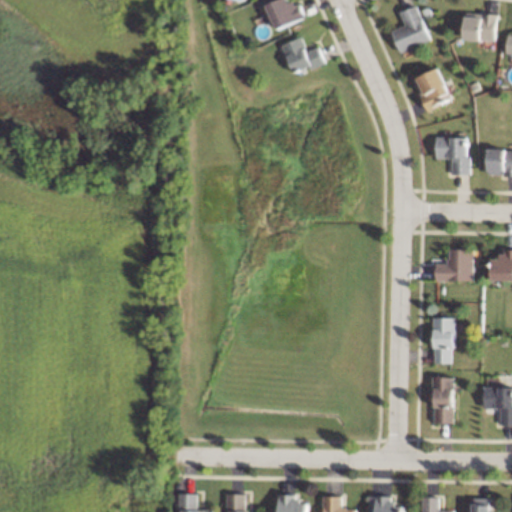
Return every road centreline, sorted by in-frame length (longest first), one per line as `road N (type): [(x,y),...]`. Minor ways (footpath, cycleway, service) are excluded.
road 1 (residential): [(399,461),(402,167),(342,0)]
road 2 (residential): [(183,458),(511,461)]
